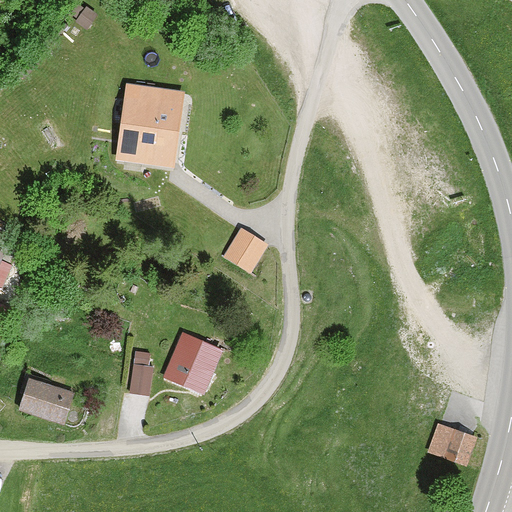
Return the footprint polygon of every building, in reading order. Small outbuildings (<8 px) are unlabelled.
[(86,9),(77,21),(87,29),(96,17),(86,9)] [(194,99),(135,90),(122,167),(181,177),(194,99)] [(236,225),(219,252),(246,269),(263,242),(236,225)] [(223,348),(181,332),(164,376),(206,393),(223,348)] [(156,370),(132,365),(129,396),(149,399),(156,370)] [(73,395),(29,381),(20,410),(63,424),(73,395)] [(441,459),(452,429),(437,424),(427,454),(441,459)] [(452,429),(441,459),(465,467),(476,438),(452,429)]
